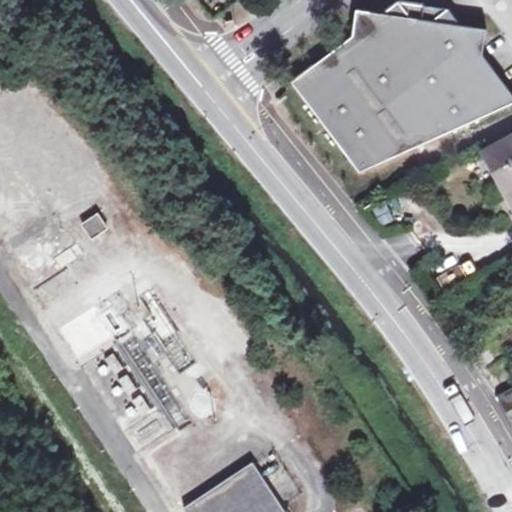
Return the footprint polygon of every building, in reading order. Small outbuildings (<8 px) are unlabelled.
[(426,74),(433,21),(421,20),(409,18),(398,3),(383,14),(353,37),(293,82),(360,172),(414,147),(382,106),(426,74)] [(448,9),(433,21),(426,74),(382,106),(414,147),(511,102),(511,95),(483,56),(470,39),(459,25),(448,9)] [(358,10),(353,37),(383,14),(358,10)] [(487,29),(459,25),(470,39),(483,56),(484,51),(487,29)] [(511,136),(483,152),(511,207),(511,136)] [(82,226),(92,241),(109,230),(99,214),(82,226)] [(106,359),(115,374),(123,369),(113,354),(106,359)] [(99,370),(103,376),(109,372),(105,366),(99,370)] [(120,381),(130,395),(137,390),(128,376),(120,381)] [(112,390),(118,398),(123,394),(118,386),(112,390)] [(511,409),(511,387),(496,396),(506,413),(511,409)] [(135,401),(144,416),(151,411),(142,397),(135,401)] [(127,412),(131,418),(137,414),(133,408),(127,412)] [(157,416),(132,432),(142,447),(167,431),(157,416)] [(284,511),(253,464),(185,509),(186,511),(284,511)]
